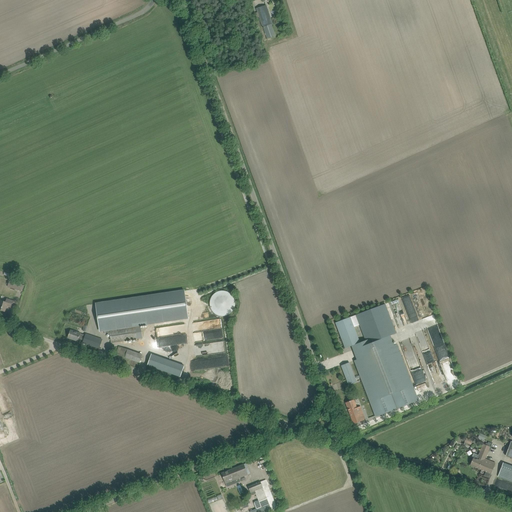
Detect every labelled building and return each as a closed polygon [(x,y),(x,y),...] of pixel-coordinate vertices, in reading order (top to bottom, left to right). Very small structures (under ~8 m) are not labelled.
[(257,10),(267,39),(275,36),(266,7),(257,10)] [(13,281),(11,288),(22,291),(24,285),(13,281)] [(184,289),(95,303),(99,329),(105,329),(105,331),(106,334),(110,333),(111,343),(137,339),(142,338),(140,326),(189,319),(185,291),(184,289)] [(210,302),(210,303),(210,304),(210,305),(210,306),(210,307),(211,308),(211,309),(212,310),(213,311),(213,312),(214,313),(215,313),(216,314),(217,315),(218,315),(219,315),(220,316),(221,316),(222,316),(223,316),(225,316),(226,315),(227,315),(228,315),(229,314),(230,314),(230,313),(231,312),(232,311),(233,310),(234,309),(234,308),(235,306),(235,305),(235,304),(235,303),(235,302),(235,301),(235,300),(234,299),(234,298),(233,297),(233,296),(232,295),(231,294),(231,293),(230,293),(229,292),(228,292),(227,291),(226,291),(225,291),(224,290),(222,290),(221,290),(220,291),(219,291),(218,291),(217,292),(216,292),(215,293),(214,293),(213,294),(213,295),(212,296),(211,297),(211,298),(210,299),(210,300),(210,301),(210,302)] [(1,300),(0,301),(0,309),(5,312),(7,306),(13,308),(15,302),(9,299),(6,298),(5,301),(1,300)] [(399,299),(389,302),(391,308),(401,305),(399,299)] [(360,343),(350,317),(336,322),(345,348),(351,346),(356,359),(354,360),(375,417),(418,401),(414,390),(396,344),(394,345),(391,335),(392,335),(391,331),(395,329),(385,304),(356,315),(365,341),(360,343)] [(411,322),(418,321),(417,313),(413,313),(413,312),(409,312),(411,322)] [(158,347),(187,344),(186,334),(177,335),(176,327),(156,329),(158,347)] [(71,330),(70,333),(68,338),(78,341),(79,339),(84,340),(83,343),(99,348),(102,339),(86,334),(85,335),(81,333),(71,330)] [(426,364),(434,362),(424,332),(416,334),(426,364)] [(203,345),(195,345),(195,352),(198,352),(199,354),(203,354),(203,345)] [(116,354),(120,355),(139,362),(142,355),(123,348),(118,347),(116,354)] [(151,354),(147,366),(181,376),(184,364),(151,354)] [(214,365),(215,367),(229,365),(228,357),(214,360),(215,365),(214,365)] [(341,365),(349,385),(357,382),(349,362),(341,365)] [(429,369),(429,370),(429,371),(430,372),(430,373),(431,374),(432,374),(432,375),(433,375),(434,376),(435,376),(436,376),(437,376),(438,376),(439,375),(440,375),(441,374),(441,373),(442,373),(442,372),(442,371),(443,370),(443,369),(443,368),(442,368),(442,367),(442,366),(441,366),(441,365),(440,364),(439,364),(439,363),(438,363),(437,363),(436,363),(435,363),(434,363),(433,363),(433,364),(432,364),(431,365),(430,366),(430,367),(429,368),(429,369)] [(413,377),(417,388),(427,384),(423,373),(413,377)] [(434,382),(434,383),(434,384),(434,385),(435,385),(435,386),(435,387),(436,387),(436,388),(437,388),(438,389),(439,389),(440,390),(441,390),(442,390),(443,390),(443,389),(444,389),(445,389),(445,388),(446,388),(446,387),(447,387),(447,386),(447,385),(448,385),(448,384),(448,383),(448,382),(448,381),(447,381),(447,380),(447,379),(446,379),(446,378),(445,378),(445,377),(444,377),(443,377),(442,376),(441,376),(440,376),(439,376),(439,377),(438,377),(437,377),(437,378),(436,378),(436,379),(435,380),(435,381),(434,382)] [(354,400),(350,401),(346,403),(354,424),(365,419),(361,406),(357,408),(354,400)] [(472,460),(470,465),(482,470),(484,463),(482,462),(482,461),(485,462),(486,460),(485,459),(491,444),(486,442),(485,444),(483,444),(478,455),(473,453),(472,457),(473,457),(472,460)] [(482,461),(482,462),(484,463),(482,470),(491,474),(493,469),(495,463),(486,460),(485,462),(482,461)] [(222,473),(224,478),(227,487),(240,481),(239,478),(248,474),(244,464),(222,473)] [(511,468),(502,465),(500,472),(498,476),(511,481),(511,468)] [(270,505),(265,494),(271,492),(266,480),(248,487),(251,493),(254,501),(228,511),(268,511),(272,511),(270,505)]
